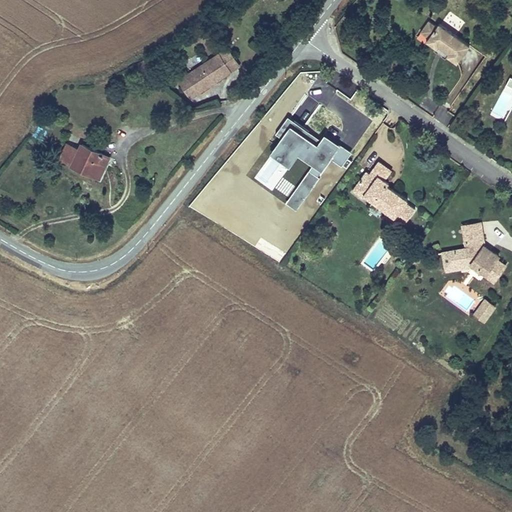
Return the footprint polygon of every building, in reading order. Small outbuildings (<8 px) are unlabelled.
[(461,28),(465,22),(450,12),(445,18),(461,28)] [(421,31),(429,37),(431,34),(437,26),(429,20),(421,31)] [(447,55),(457,62),(470,45),(439,23),(437,26),(431,34),(429,37),(426,40),(436,48),(437,48),(439,45),(449,52),(447,55)] [(445,58),(447,55),(449,52),(439,45),(437,48),(436,48),(434,50),(445,58)] [(228,47),(220,53),(232,71),(240,65),(228,47)] [(232,71),(220,53),(178,80),(190,99),(232,71)] [(389,85),(401,94),(403,91),(391,82),(389,85)] [(343,166),(353,152),(326,133),(322,139),(289,116),(276,134),(282,137),(271,153),(291,166),(299,154),(313,164),(286,203),(297,210),(333,159),(343,166)] [(81,166),(100,175),(109,157),(82,144),(79,149),(68,143),(61,158),(73,163),(72,165),(81,169),(81,166)] [(396,215),(405,223),(415,209),(406,202),(408,200),(393,189),(392,191),(386,187),(387,185),(389,183),(385,180),(391,170),(379,161),(367,177),(364,174),(356,185),(366,192),(364,194),(374,202),(373,203),(383,211),(384,209),(395,217),(396,215)] [(99,178),(100,175),(81,166),(81,169),(99,178)] [(362,197),(364,194),(366,192),(356,185),(353,190),(362,197)] [(402,226),(405,223),(396,215),(395,217),(393,219),(402,226)] [(486,273),(485,274),(494,281),(505,265),(497,259),(499,256),(484,246),(481,222),(463,225),(467,248),(451,251),(454,266),(472,263),(486,273)] [(446,267),(454,266),(451,251),(443,252),(446,267)] [(454,266),(446,267),(447,271),(471,267),(480,274),(485,274),(486,273),(472,263),(454,266)] [(488,308),(486,299),(475,315),(478,317),(483,310),(488,308)] [(488,308),(483,310),(489,314),(496,306),(486,299),(488,308)] [(489,314),(483,310),(478,317),(484,322),(489,314)]
